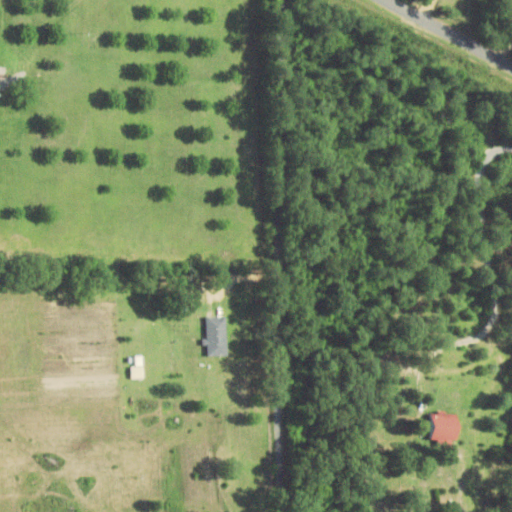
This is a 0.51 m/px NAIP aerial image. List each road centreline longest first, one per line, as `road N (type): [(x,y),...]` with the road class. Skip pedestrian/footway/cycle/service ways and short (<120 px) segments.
road 1 (residential): [(291,511),(299,0)]
road 2 (residential): [(511,52),(391,0)]
